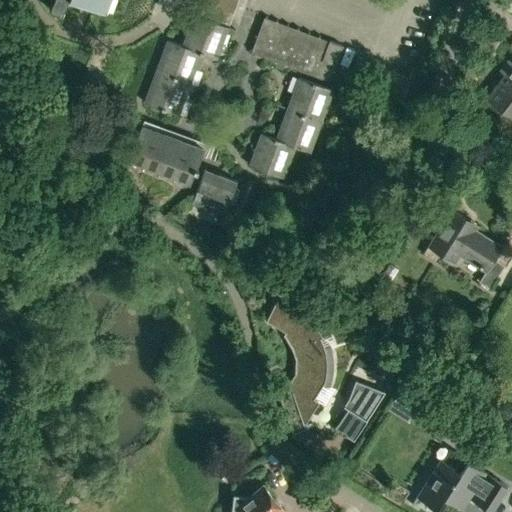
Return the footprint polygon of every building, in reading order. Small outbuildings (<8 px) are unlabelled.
[(51,0),(49,8),(61,12),(65,0),(83,0),(100,6),(102,0),(51,0)] [(194,14),(192,20),(183,45),(167,40),(216,58),(228,27),(194,14)] [(329,79),(335,65),(318,59),(325,39),(320,37),(320,35),(263,14),(249,50),(251,51),(329,79)] [(343,45),(325,39),(318,59),(335,65),(343,45)] [(167,40),(156,71),(190,83),(201,53),(216,59),(216,58),(167,40)] [(511,65),(488,98),(511,116),(511,65)] [(144,102),(178,115),(190,83),(156,71),(144,102)] [(298,77),(292,94),(287,108),(321,121),(332,89),(298,77)] [(261,133),(310,151),(321,121),(287,108),(276,138),(261,133)] [(141,123),(128,161),(144,167),(158,129),(141,123)] [(144,167),(159,173),(174,178),(188,140),(158,129),(144,167)] [(294,146),(309,152),(310,151),(261,133),(249,165),(283,177),(294,146)] [(190,184),(204,146),(188,140),(174,178),(190,184)] [(192,202),(224,214),(236,180),(204,168),(192,202)] [(436,262),(442,250),(454,257),(456,253),(485,271),(479,282),(490,288),(504,265),(494,259),(502,246),(468,225),(471,221),(451,208),(430,242),(423,254),(436,262)] [(389,264),(381,277),(390,282),(398,269),(389,264)] [(314,398),(325,382),(325,379),(326,376),(326,373),(327,369),(327,366),(327,363),(327,360),(326,356),(326,353),(325,350),(324,347),(323,344),(322,340),(321,337),(323,337),(321,332),(319,329),(317,326),(316,324),(314,321),(309,316),(307,314),(305,312),(302,310),(300,308),(297,311),(287,305),(286,307),(277,302),(278,300),(276,299),(266,322),(278,328),(285,332),(283,334),(292,349),(295,359),(294,373),(286,386),(280,388),(282,394),(278,395),(294,437),(295,437),(294,433),(308,428),(305,423),(319,401),(314,398)] [(383,347),(380,334),(364,337),(367,351),(383,347)] [(386,368),(394,376),(403,367),(393,359),(386,368)] [(355,379),(349,396),(343,405),(367,419),(385,391),(355,379)] [(462,509),(469,498),(492,511),(507,486),(486,472),(467,460),(460,471),(440,458),(416,496),(436,509),(443,497),(462,509)] [(264,486),(250,496),(233,495),(231,511),(280,511),(283,510),(264,486)]
